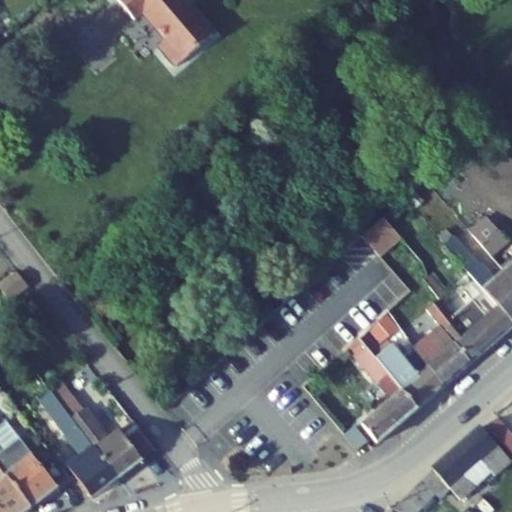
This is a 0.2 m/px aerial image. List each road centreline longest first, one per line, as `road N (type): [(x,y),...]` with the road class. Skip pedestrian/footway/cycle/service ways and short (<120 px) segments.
road 1 (residential): [(511,369),(392,470),(344,490)]
road 2 (residential): [(344,490),(184,511)]
